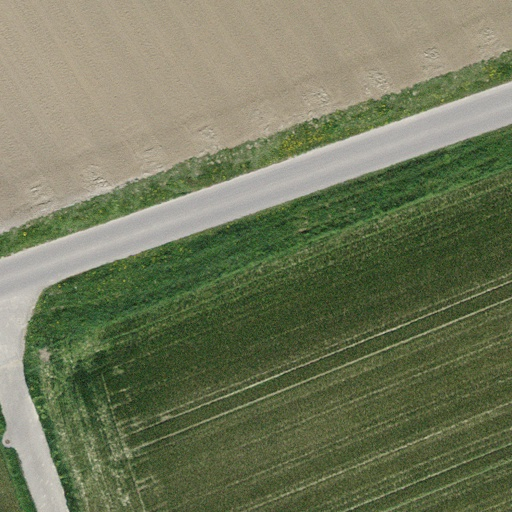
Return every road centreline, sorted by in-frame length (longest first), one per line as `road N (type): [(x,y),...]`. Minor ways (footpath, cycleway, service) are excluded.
road 1 (tertiary): [(511,103),(0,281)]
road 2 (track): [(54,511),(0,358)]
